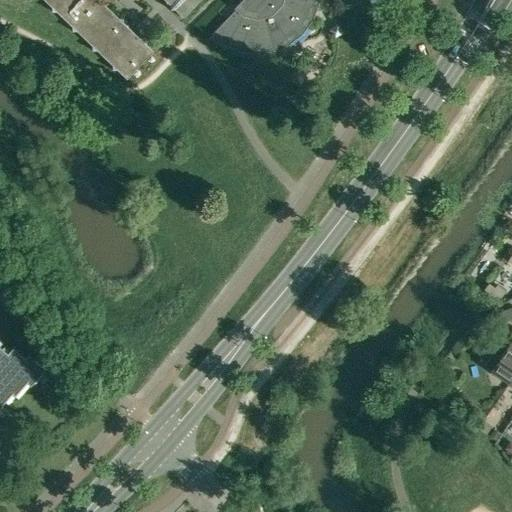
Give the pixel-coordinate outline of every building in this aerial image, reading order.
[(43,0),(51,8),(51,12),(56,12),(72,27),(72,32),(76,32),(92,47),(92,51),(96,51),(112,66),(112,70),(116,70),(126,80),(153,52),(143,43),(143,38),(138,38),(136,36),(132,33),(131,31),(123,23),(123,19),(118,19),(102,4),(102,0),(163,0),(170,6),(170,10),(174,10),(183,19),(200,0),(43,0)] [(244,0),(225,20),(211,35),(212,36),(215,33),(226,44),(257,52),(261,51),(285,44),(288,43),(310,20),(311,16),(315,0),(244,0)] [(337,25),(329,30),(334,38),(342,33),(337,25)] [(509,384),(511,379),(511,340),(499,357),(493,353),(484,367),(509,384)] [(0,406),(12,393),(15,396),(27,381),(31,384),(45,369),(29,354),(25,358),(13,347),(7,353),(0,347),(0,406)]
